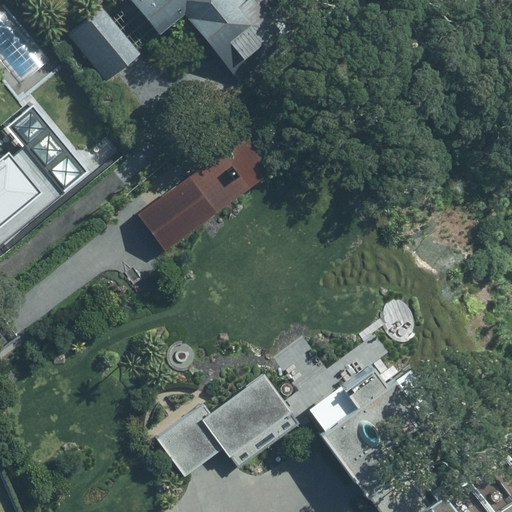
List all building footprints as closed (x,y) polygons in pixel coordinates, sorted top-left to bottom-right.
[(178,11),(236,81),(290,36),(260,0),(125,0),(152,32),(178,11)] [(96,5),(63,34),(103,81),(137,52),(96,5)] [(0,241),(88,166),(28,97),(0,120),(0,121),(11,134),(0,142),(0,241)] [(260,114),(137,207),(165,244),(288,152),(260,114)] [(120,234),(109,219),(44,265),(54,280),(120,234)] [(511,511),(511,440),(479,465),(407,366),(400,371),(381,345),(324,386),(318,390),(309,377),(283,395),(262,367),(209,405),(202,396),(154,430),(184,471),(204,457),(223,443),(235,459),(296,415),(292,410),(308,398),(325,421),(319,426),(381,511),(511,511)]
